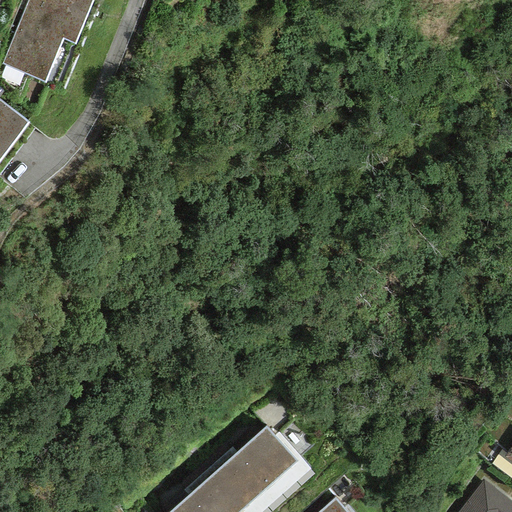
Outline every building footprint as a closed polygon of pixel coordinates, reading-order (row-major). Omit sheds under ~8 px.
[(112,0),(53,0),(24,85),(76,104),(112,0)] [(15,115),(0,135),(0,205),(49,139),(15,115)] [(279,431),(186,511),(258,511),(311,466),(279,431)] [(511,511),(511,494),(495,481),(469,511),(511,511)] [(358,511),(350,502),(339,511),(358,511)]
